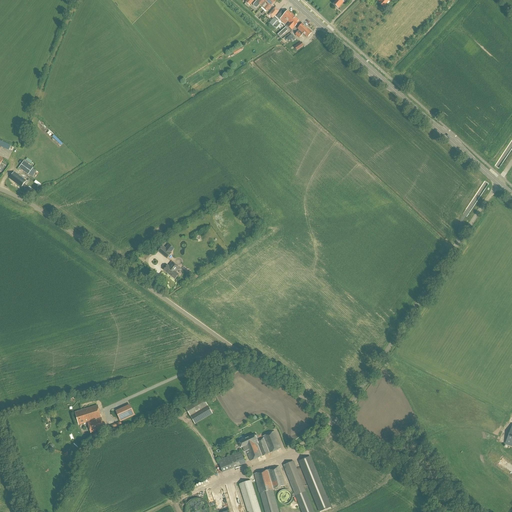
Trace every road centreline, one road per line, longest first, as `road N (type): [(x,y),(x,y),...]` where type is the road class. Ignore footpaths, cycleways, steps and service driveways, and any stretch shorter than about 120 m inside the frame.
road 1 (unclassified): [(337,422),(0,189)]
road 2 (unclassified): [(337,422),(499,181)]
road 3 (secondary): [(499,181),(292,0)]
road 4 (unclassified): [(457,511),(337,422)]
road 5 (track): [(33,124),(77,0)]
